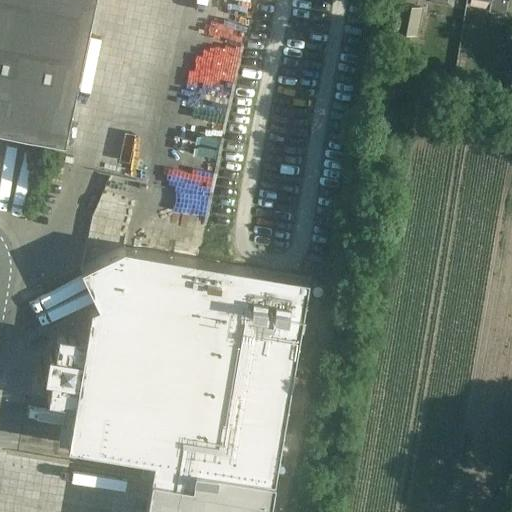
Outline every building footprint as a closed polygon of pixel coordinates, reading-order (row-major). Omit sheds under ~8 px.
[(0,0),(0,128),(64,142),(94,0),(0,0)] [(487,0),(492,1),(490,11),(507,14),(508,0),(487,0)] [(398,21),(396,30),(410,33),(418,35),(420,26),(398,21)] [(511,73),(505,72),(503,96),(511,96),(511,73)] [(50,379),(47,399),(74,403),(67,444),(154,459),(151,476),(192,483),(195,465),(274,479),(308,276),(123,245),(80,265),(98,303),(90,306),(85,338),(58,334),(55,354),(50,353),(46,378),(50,379)]
